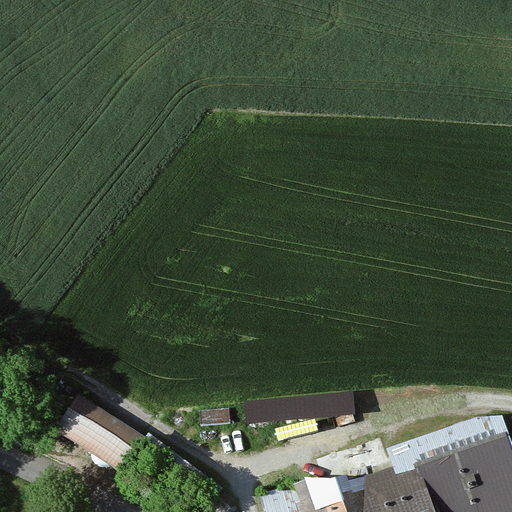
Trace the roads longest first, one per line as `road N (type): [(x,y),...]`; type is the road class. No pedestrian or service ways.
road 1 (track): [(249,511),(244,491),(0,336)]
road 2 (track): [(244,491),(257,468),(317,456),(352,432),(444,400),(511,407)]
road 3 (unclassified): [(0,458),(116,511)]
